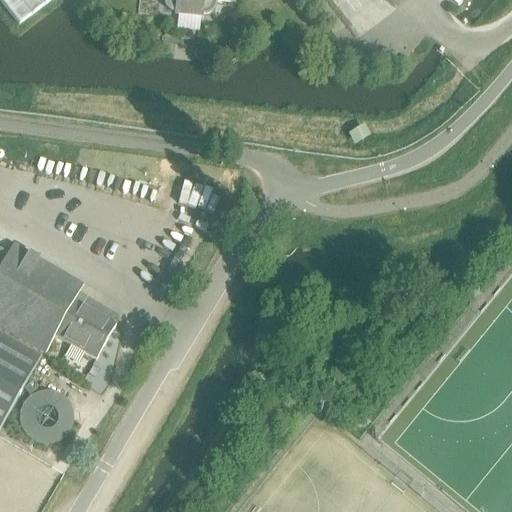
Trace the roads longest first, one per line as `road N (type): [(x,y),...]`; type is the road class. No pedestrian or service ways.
road 1 (unclassified): [(80,511),(228,263),(292,193)]
road 2 (unclassified): [(0,125),(254,160),(292,193)]
road 3 (unclassified): [(511,69),(436,147),(399,167),(292,193)]
